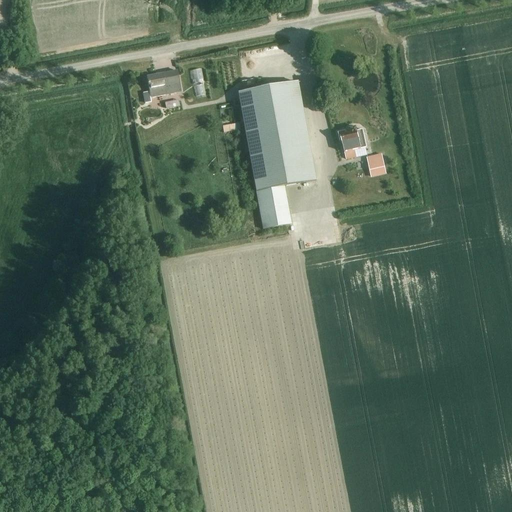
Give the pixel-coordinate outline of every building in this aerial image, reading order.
[(243,53),(293,43),(291,36),(242,46),(243,53)] [(201,62),(194,63),(196,76),(204,75),(201,62)] [(150,98),(167,95),(180,93),(176,71),(146,77),(150,98)] [(297,83),(238,94),(262,230),(290,225),(284,187),(315,181),(297,83)] [(225,125),(237,123),(236,117),(224,119),(225,125)] [(222,127),(223,134),(230,132),(229,125),(222,127)] [(367,148),(363,131),(357,132),(356,130),(356,128),(347,130),(347,132),(338,134),(340,142),(342,142),(343,146),(346,160),(367,155),(365,149),(367,148)] [(381,155),(367,158),(369,166),(383,163),(381,155)]
